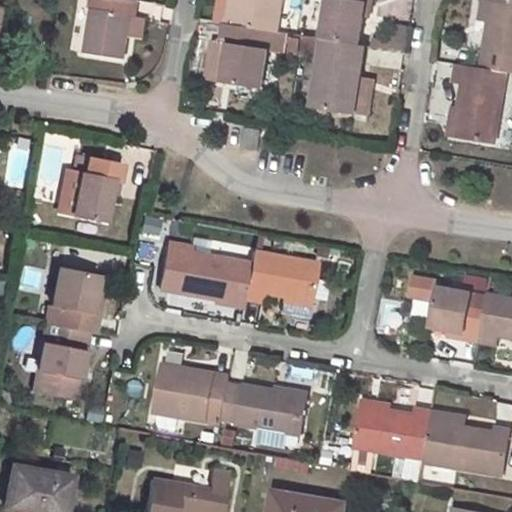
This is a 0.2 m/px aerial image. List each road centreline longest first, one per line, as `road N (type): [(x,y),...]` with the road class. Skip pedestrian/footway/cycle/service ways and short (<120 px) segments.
road 1 (residential): [(156,121),(234,179),(382,209)]
road 2 (residential): [(131,318),(355,357)]
road 3 (residential): [(396,211),(429,0)]
road 4 (residential): [(355,357),(511,386)]
road 5 (residential): [(0,93),(156,121)]
road 6 (residential): [(355,357),(382,209)]
road 7 (residential): [(156,121),(169,95),(186,0)]
